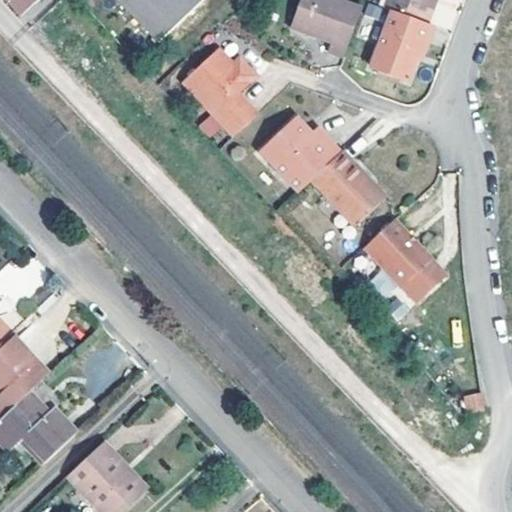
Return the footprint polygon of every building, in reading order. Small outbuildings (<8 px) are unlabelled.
[(37,0),(8,0),(22,15),(37,0)] [(116,0),(160,46),(207,0),(116,0)] [(346,57),(365,10),(339,0),(304,0),(294,27),(334,43),(331,51),(346,57)] [(389,0),(386,10),(394,12),(426,24),(435,0),(389,0)] [(430,26),(439,0),(435,0),(426,24),(430,26)] [(409,80),(430,26),(426,25),(394,12),(373,67),(409,80)] [(191,89),(226,55),(221,50),(186,83),(191,89)] [(236,65),(226,55),(191,89),(237,137),(261,115),(250,104),(246,108),(238,98),(259,78),(242,60),(236,65)] [(312,186),(344,155),(332,142),(328,146),(317,134),(312,138),(298,123),(265,154),(303,194),(312,186)] [(372,189),(376,186),(346,154),(344,155),(312,186),(355,229),(384,202),(372,189)] [(388,198),(376,186),(372,189),(384,202),(388,198)] [(449,275),(396,221),(366,249),(419,304),(449,275)] [(21,269),(9,258),(0,267),(0,315),(12,327),(24,314),(18,309),(50,274),(32,258),(21,269)] [(0,321),(0,344),(11,334),(0,321)] [(0,344),(0,418),(0,419),(29,392),(49,373),(11,334),(0,344)] [(487,391),(470,395),(474,410),(491,405),(487,391)] [(21,441),(43,464),(77,432),(54,408),(49,413),(29,392),(0,419),(0,441),(9,452),(21,441)] [(103,511),(127,511),(145,494),(112,459),(117,454),(106,442),(70,476),(103,511)] [(112,459),(145,494),(151,490),(117,454),(112,459)]
